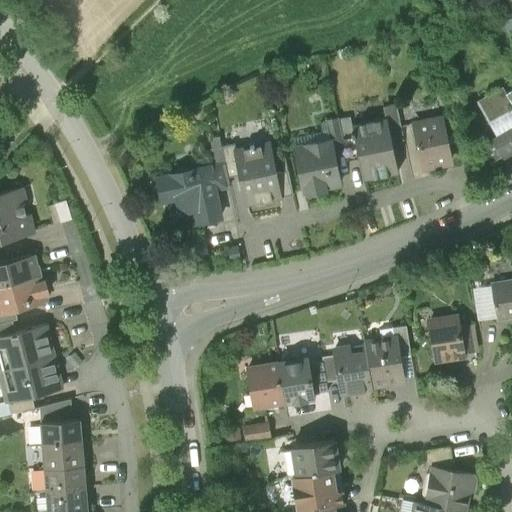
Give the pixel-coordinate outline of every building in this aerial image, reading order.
[(511,0),(503,0),(511,14),(511,0)] [(499,89),(477,103),(497,136),(492,140),(502,158),(503,158),(511,152),(511,89),(503,95),(499,89)] [(384,111),(386,119),(390,137),(402,135),(396,109),(384,111)] [(450,163),(441,118),(415,124),(424,169),(450,163)] [(390,137),(386,119),(352,126),(354,137),(359,158),(364,180),(398,172),(390,137)] [(333,153),(344,151),(342,140),(339,120),(325,122),(329,141),(331,141),(333,153)] [(293,140),(295,148),(329,141),(325,122),(320,123),(322,134),(293,140)] [(354,137),(342,140),(344,151),(347,161),(359,158),(354,137)] [(225,164),(221,147),(219,138),(209,140),(212,151),(204,153),(207,167),(210,167),(225,164)] [(502,158),(492,140),(481,147),(491,164),(502,158)] [(329,141),(295,148),(304,193),(308,192),(308,195),(326,191),(325,189),(340,185),(333,153),(331,141),(329,141)] [(239,175),(246,205),(281,198),(276,174),(269,143),(236,150),(234,150),(239,175)] [(228,177),(239,175),(234,150),(236,150),(234,144),(221,147),(225,164),(228,177)] [(215,190),(230,187),(228,177),(225,164),(210,167),(215,190)] [(174,174),(157,178),(162,201),(177,198),(178,203),(189,210),(194,209),(197,222),(220,217),(215,190),(210,167),(207,167),(191,171),(185,167),(178,169),(174,174)] [(287,172),(276,174),(281,198),(292,195),(287,172)] [(0,192),(0,221),(4,237),(30,230),(19,187),(0,192)] [(71,219),(65,201),(48,207),(53,225),(71,219)] [(206,254),(202,241),(180,246),(184,260),(206,254)] [(0,285),(39,276),(38,270),(36,271),(32,254),(0,262),(0,285)] [(41,282),(39,276),(0,285),(0,310),(14,307),(45,300),(43,294),(47,293),(44,281),(41,282)] [(511,315),(511,281),(493,285),(496,303),(494,303),(495,307),(497,307),(499,317),(499,318),(511,315)] [(496,303),(493,285),(473,288),(478,320),(499,317),(497,307),(495,307),(494,303),(496,303)] [(0,310),(0,323),(12,320),(17,319),(14,307),(0,310)] [(464,356),(463,354),(459,326),(457,317),(429,321),(436,361),(464,356)] [(0,336),(15,332),(12,320),(0,323),(0,336)] [(0,336),(0,370),(54,357),(45,324),(15,332),(0,336)] [(471,324),(459,326),(463,354),(476,352),(471,324)] [(392,329),(394,338),(396,338),(399,357),(411,356),(406,326),(392,329)] [(403,383),(399,357),(396,338),(394,338),(392,329),(380,331),(381,340),(364,343),(365,345),(372,388),(403,383)] [(372,389),(372,388),(365,345),(334,350),(335,356),(339,381),(342,395),(372,389)] [(84,363),(75,353),(66,361),(73,369),(80,367),(84,363)] [(308,359),(300,361),(299,359),(298,357),(295,356),(293,356),(291,356),(289,358),(288,360),(288,363),(279,365),(285,403),(315,398),(314,395),(309,365),(308,359)] [(322,358),(323,363),(326,384),(339,381),(335,356),(322,358)] [(62,388),(54,357),(0,370),(8,402),(31,396),(62,388)] [(323,363),(309,365),(314,395),(328,392),(326,384),(323,363)] [(253,408),(285,403),(279,365),(247,370),(253,408)] [(0,416),(34,408),(31,396),(8,402),(0,404),(0,416)] [(41,421),(72,419),(71,398),(39,406),(41,421)] [(42,445),(43,445),(81,442),(80,418),(72,419),(41,421),(42,445)] [(270,439),(268,425),(243,429),(245,443),(270,439)] [(239,432),(223,433),(224,445),(239,444),(239,432)] [(284,454),(287,478),(292,477),(338,470),(339,470),(334,441),(292,448),(293,452),(284,454)] [(83,464),(81,442),(43,445),(45,468),(83,464)] [(427,462),(432,467),(450,470),(452,460),(450,447),(426,451),(427,462)] [(45,468),(47,491),(85,487),(83,464),(45,468)] [(426,499),(426,504),(465,511),(469,492),(473,489),(475,479),(472,474),(450,470),(432,467),(431,473),(426,476),(423,494),(426,499)] [(297,504),(297,511),(303,511),(337,507),(343,506),(338,470),(292,477),(294,487),(288,488),(291,505),(297,504)] [(47,491),(48,511),(60,511),(87,510),(85,487),(47,491)] [(31,492),(32,511),(48,511),(47,491),(31,492)] [(466,511),(467,511),(465,511),(426,504),(416,502),(413,511),(466,511)]
